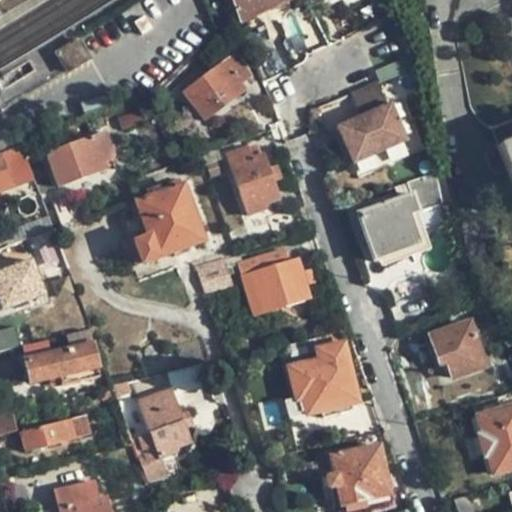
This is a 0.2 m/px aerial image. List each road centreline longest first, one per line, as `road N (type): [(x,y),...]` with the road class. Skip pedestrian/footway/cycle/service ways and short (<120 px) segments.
road 1 (residential): [(381,41),(307,83),(299,110),(360,320),(431,511)]
road 2 (residential): [(266,511),(211,331),(196,318),(114,294),(89,249)]
road 3 (residential): [(439,0),(479,241)]
